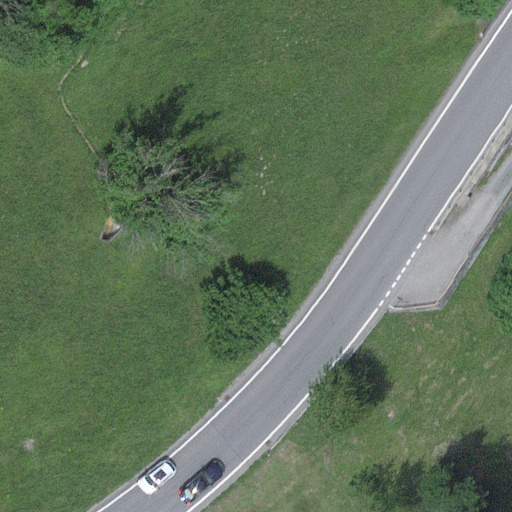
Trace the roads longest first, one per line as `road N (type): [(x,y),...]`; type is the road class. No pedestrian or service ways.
road 1 (tertiary): [(139,511),(246,420),(382,257),(511,64)]
road 2 (track): [(511,168),(434,272),(407,273),(382,257)]
